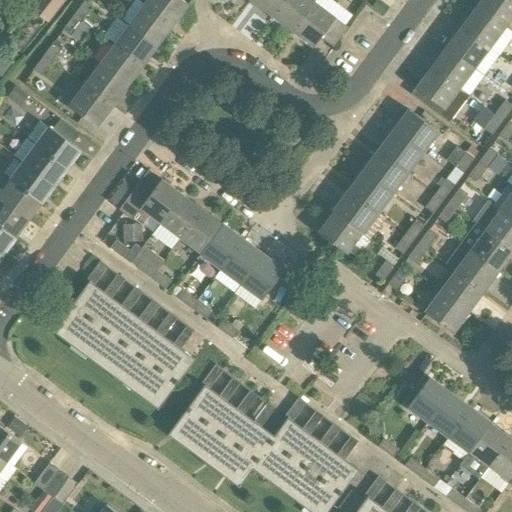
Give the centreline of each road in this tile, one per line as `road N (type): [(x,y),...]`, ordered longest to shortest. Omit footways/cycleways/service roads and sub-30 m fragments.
road 1 (unclassified): [(0,320),(144,129)]
road 2 (residential): [(0,370),(192,511)]
road 3 (residential): [(461,366),(274,227)]
road 4 (residential): [(144,129),(185,74),(224,56),(304,104),(328,109)]
road 5 (residential): [(274,227),(144,129)]
road 6 (residential): [(328,109),(347,96),(420,0)]
road 7 (residential): [(274,227),(325,145),(328,109)]
